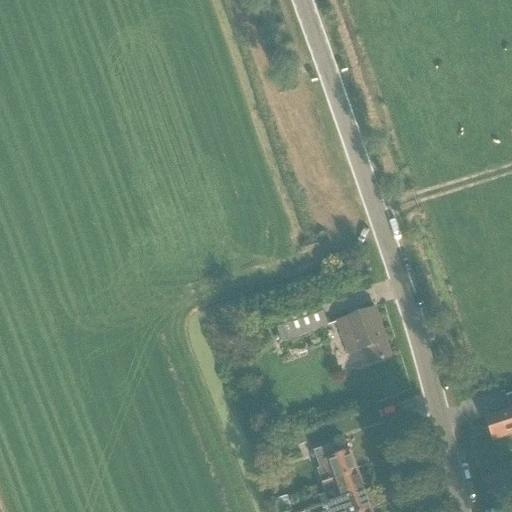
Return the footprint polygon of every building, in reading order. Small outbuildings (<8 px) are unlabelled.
[(281,342),(328,327),(318,299),(272,315),(281,342)] [(390,357),(385,342),(387,341),(375,309),(337,322),(348,355),(364,349),(369,364),(390,357)] [(511,394),(506,396),(511,410),(485,419),(493,440),(511,433),(511,394)] [(317,470),(322,484),(356,472),(349,451),(348,452),(348,453),(339,456),(334,444),(314,452),(320,469),(317,470)] [(274,491),(289,486),(285,471),(270,475),(274,491)] [(329,503),(363,491),(356,472),(322,484),(329,503)] [(365,511),(370,511),(363,491),(329,503),(322,506),(323,511),(365,511)] [(278,511),(290,511),(292,511),(287,496),(275,500),(278,511)]
